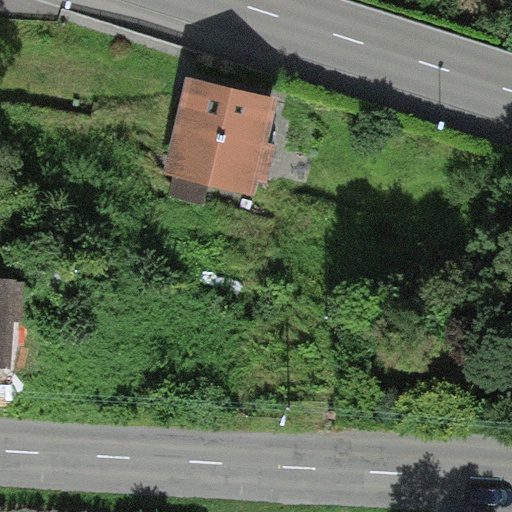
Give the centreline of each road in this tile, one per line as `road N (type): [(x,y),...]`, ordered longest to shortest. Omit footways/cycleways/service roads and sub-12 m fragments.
road 1 (primary): [(0,450),(511,480)]
road 2 (secondary): [(228,0),(511,87)]
